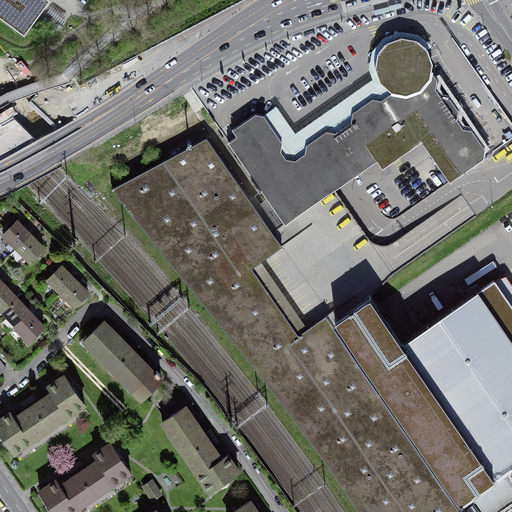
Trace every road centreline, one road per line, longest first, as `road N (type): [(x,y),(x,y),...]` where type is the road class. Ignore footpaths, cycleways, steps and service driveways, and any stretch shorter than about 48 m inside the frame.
road 1 (secondary): [(0,180),(177,75)]
road 2 (secondary): [(177,75),(0,150)]
road 3 (secondary): [(177,75),(309,0)]
